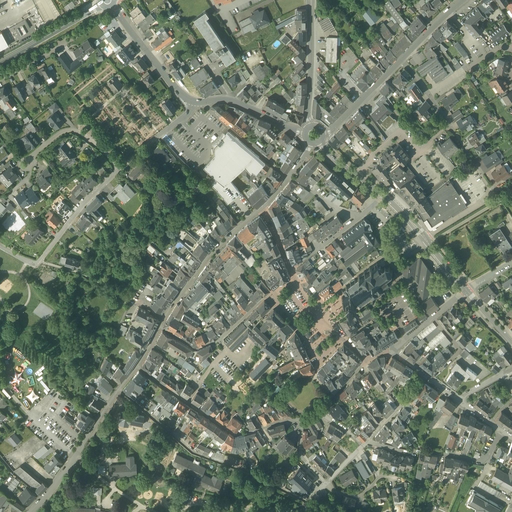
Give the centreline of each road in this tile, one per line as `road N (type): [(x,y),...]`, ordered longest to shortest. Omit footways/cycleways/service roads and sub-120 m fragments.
road 1 (residential): [(302,418),(236,434),(138,366)]
road 2 (residential): [(138,366),(30,511)]
road 3 (residential): [(118,167),(78,131),(63,131),(32,155),(27,176),(8,191),(16,202)]
road 4 (residential): [(118,167),(36,263),(0,246)]
road 5 (residential): [(263,206),(208,255),(158,326)]
road 6 (residential): [(158,326),(197,348),(263,296),(278,302)]
road 7 (tertiary): [(468,290),(381,194)]
road 8 (residential): [(310,126),(310,0)]
road 9 (tertiary): [(192,102),(112,6)]
road 10 (unknown): [(378,428),(501,431)]
